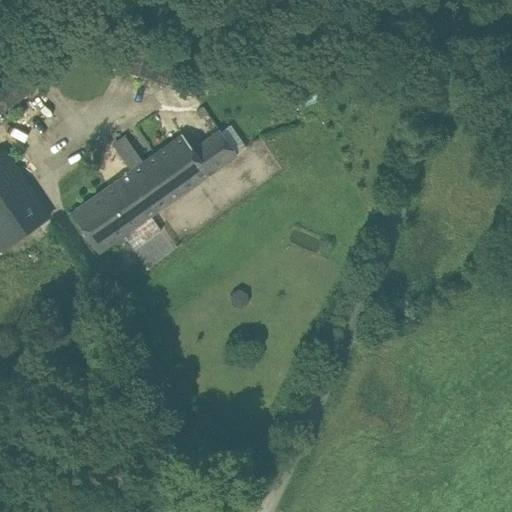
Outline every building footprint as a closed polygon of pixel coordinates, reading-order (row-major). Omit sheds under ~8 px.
[(113,50),(112,51),(110,66),(169,85),(175,69),(113,50)] [(3,91),(0,92),(0,112),(52,75),(40,59),(3,91)] [(202,107),(196,111),(200,118),(207,113),(202,107)] [(123,235),(150,215),(236,154),(219,130),(192,149),(182,134),(143,161),(130,170),(70,213),(98,253),(123,235)] [(113,145),(130,170),(143,161),(125,137),(113,145)] [(49,216),(2,150),(0,151),(0,246),(2,249),(49,216)] [(150,215),(123,235),(134,250),(161,230),(150,215)]
